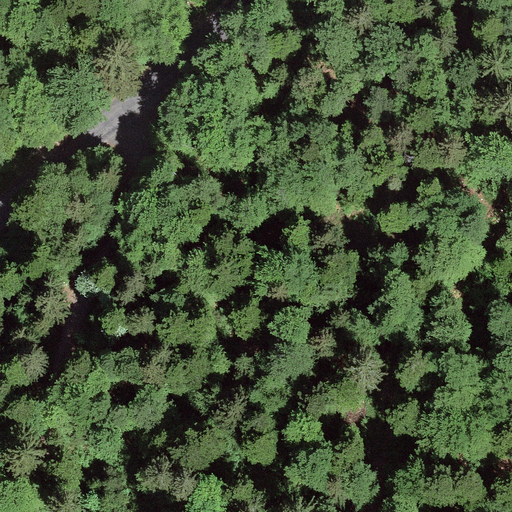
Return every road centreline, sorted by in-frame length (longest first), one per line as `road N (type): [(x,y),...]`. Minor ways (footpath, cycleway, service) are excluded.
road 1 (track): [(33,511),(72,337),(132,193),(127,103)]
road 2 (tertiary): [(246,0),(0,217)]
